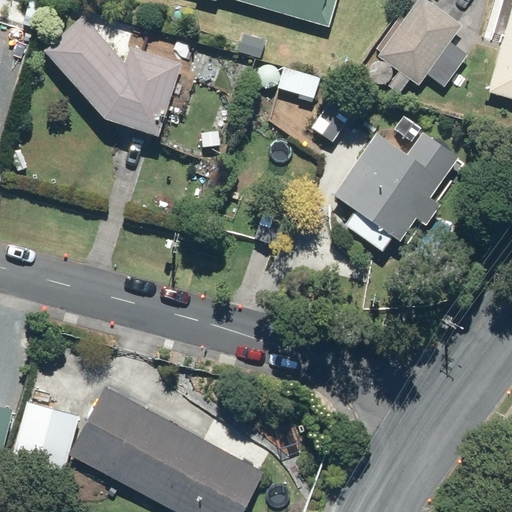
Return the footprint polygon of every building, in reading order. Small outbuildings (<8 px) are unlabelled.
[(54,5),(32,0),(29,0),(23,25),(48,31),(54,5)] [(208,0),(218,3),(219,0),(230,0),(331,29),(339,0),(208,0)] [(464,27),(426,0),(420,0),(406,21),(401,17),(377,50),(382,54),(379,58),(399,72),(389,87),(401,95),(411,81),(420,88),(429,76),(446,89),(470,56),(452,43),(464,27)] [(511,13),(489,93),(511,100),(511,13)] [(85,17),(46,53),(108,122),(161,138),(174,97),(189,102),(195,82),(180,78),(183,65),(131,49),(126,64),(85,17)] [(271,41),(245,34),(239,54),(265,61),(271,41)] [(321,79),(286,68),(279,90),(314,101),(321,79)] [(352,116),(329,101),(311,130),(334,145),(352,116)] [(304,109),(268,110),(268,146),(304,146),(304,109)] [(395,238),(403,243),(418,220),(428,227),(442,206),(433,199),(461,158),(425,133),(408,156),(378,135),(335,196),(358,212),(347,227),(384,253),(395,238)] [(243,511),(266,472),(108,386),(71,454),(178,511),(243,511)] [(63,478),(81,416),(29,401),(11,463),(63,478)] [(0,465),(15,409),(0,404),(0,465)]
